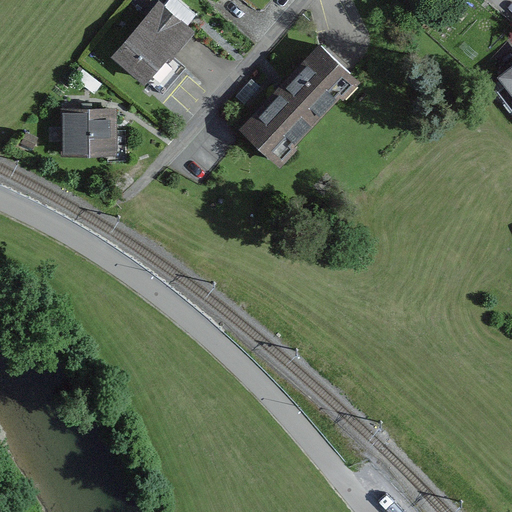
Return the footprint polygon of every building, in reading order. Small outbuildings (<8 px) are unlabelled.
[(181,0),(171,0),(164,8),(187,28),(194,20),(198,15),(181,0)] [(159,4),(112,58),(145,87),(183,45),(193,34),(187,28),(164,8),(159,4)] [(312,44),(238,128),(281,165),(355,83),(312,44)] [(511,67),(498,78),(505,87),(498,93),(511,111),(511,67)] [(89,110),(61,111),(61,158),(116,157),(116,110),(89,110)]
